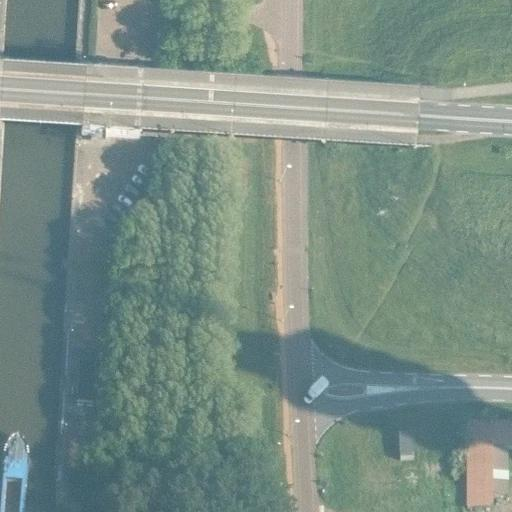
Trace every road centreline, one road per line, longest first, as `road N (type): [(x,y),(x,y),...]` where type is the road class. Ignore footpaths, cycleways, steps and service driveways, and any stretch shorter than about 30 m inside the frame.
road 1 (primary): [(511,134),(0,105)]
road 2 (tertiary): [(309,367),(299,214),(302,0)]
